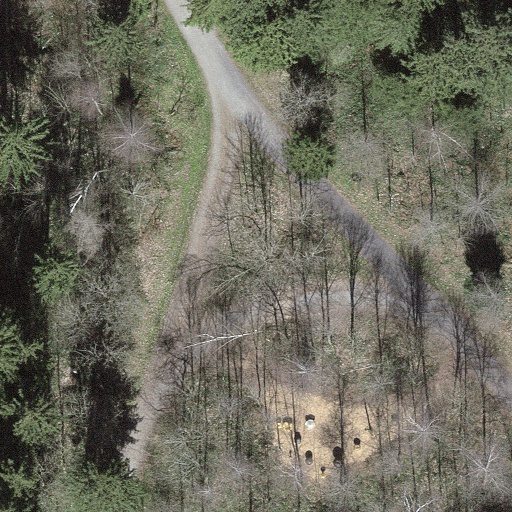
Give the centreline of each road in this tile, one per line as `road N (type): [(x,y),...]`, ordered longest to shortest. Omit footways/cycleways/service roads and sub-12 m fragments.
road 1 (track): [(135,511),(199,343),(261,306),(370,292),(451,309)]
road 2 (track): [(194,0),(251,97),(451,309)]
road 3 (track): [(251,97),(199,343)]
